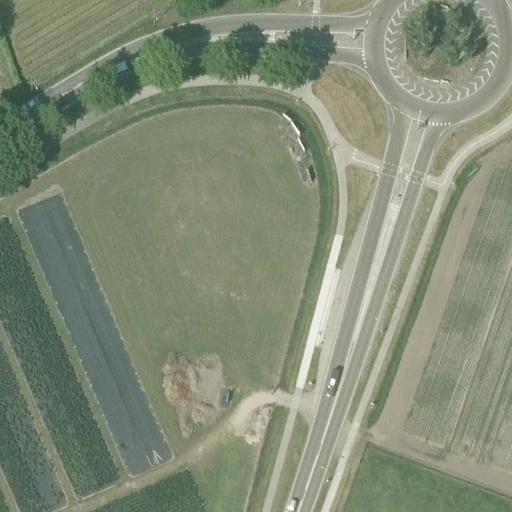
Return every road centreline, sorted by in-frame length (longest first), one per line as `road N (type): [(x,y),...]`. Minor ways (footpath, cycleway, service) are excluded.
road 1 (secondary): [(404,108),(349,353)]
road 2 (secondary): [(349,353),(439,119)]
road 3 (secondary): [(0,134),(138,55),(201,40)]
road 4 (secondary): [(376,24),(201,40)]
road 5 (secondary): [(201,40),(373,63)]
road 6 (secondary): [(293,511),(349,353)]
